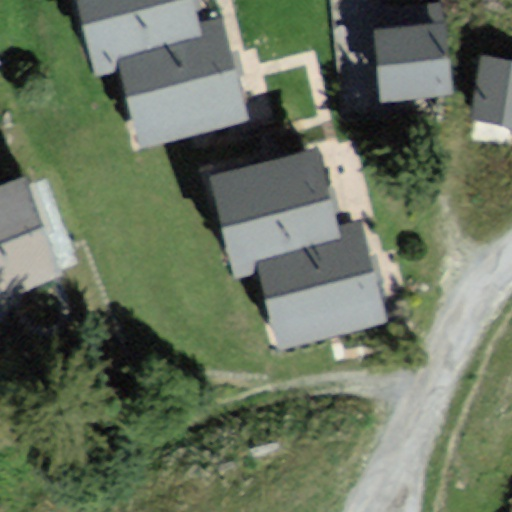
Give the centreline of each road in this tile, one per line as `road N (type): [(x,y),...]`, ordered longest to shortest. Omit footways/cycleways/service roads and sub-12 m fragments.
road 1 (track): [(433,386),(350,373),(156,378),(0,414)]
road 2 (track): [(511,249),(433,386),(388,511)]
